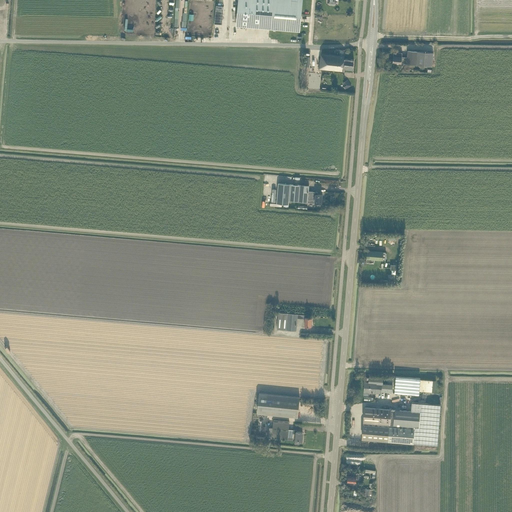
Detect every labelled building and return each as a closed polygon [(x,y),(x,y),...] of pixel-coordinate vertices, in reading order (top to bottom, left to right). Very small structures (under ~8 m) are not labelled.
[(300,30),(303,0),(300,0),(239,0),(237,25),(300,30)] [(340,55),(341,49),(337,49),(336,55),(324,53),(324,51),(323,50),(322,58),(321,58),(320,69),(343,71),(344,68),(353,69),(354,59),(344,58),(345,55),(340,55)] [(432,67),(433,52),(408,50),(407,57),(402,57),(402,52),(394,52),(393,62),(401,63),(407,64),(432,67)] [(321,74),(310,72),(308,88),(319,89),(321,74)] [(344,84),(346,88),(352,85),(348,79),(344,81),(345,83),(344,84)] [(300,185),(279,183),(277,203),(290,204),(290,200),(298,200),(298,202),(300,202),(300,203),(306,204),(306,201),(308,202),(308,198),(312,198),(312,195),(316,195),(315,202),(322,203),(323,195),(318,194),(318,192),(309,191),(309,186),(300,185)] [(383,252),(372,251),(367,250),(367,258),(382,260),(383,252)] [(399,260),(391,259),(389,267),(393,268),(393,270),(397,271),(399,260)] [(395,274),(388,274),(388,280),(385,280),(385,283),(395,283),(395,274)] [(278,316),(277,328),(287,329),(296,330),(297,317),(298,313),(288,312),(288,313),(279,312),(278,316)] [(301,314),(301,317),(305,318),(305,325),(311,326),(312,317),(307,317),(307,314),(301,314)] [(383,378),(372,377),(369,377),(369,382),(365,381),(365,386),(364,386),(364,394),(368,395),(369,391),(376,392),(376,383),(382,383),(382,389),(381,389),(381,390),(382,390),(392,391),(392,383),(382,383),(383,378)] [(435,381),(424,379),(423,391),(435,391),(435,381)] [(297,417),(299,396),(259,393),(257,413),(297,417)] [(412,402),(411,409),(411,410),(420,411),(419,426),(414,426),(413,442),(438,444),(441,404),(412,402)] [(411,410),(372,407),(365,407),(363,439),(413,443),(413,442),(414,426),(419,426),(420,411),(411,410)] [(273,426),(272,437),(287,439),(288,436),(293,436),(293,432),(296,432),(295,439),(295,443),(299,443),(299,442),(300,441),(300,440),(302,440),(303,431),(297,431),(297,430),(288,429),(289,421),(274,419),(273,426)] [(358,478),(359,473),(354,472),(354,476),(348,475),(348,481),(356,482),(356,478),(358,478)] [(374,489),(366,488),(365,496),(373,497),(374,489)]
